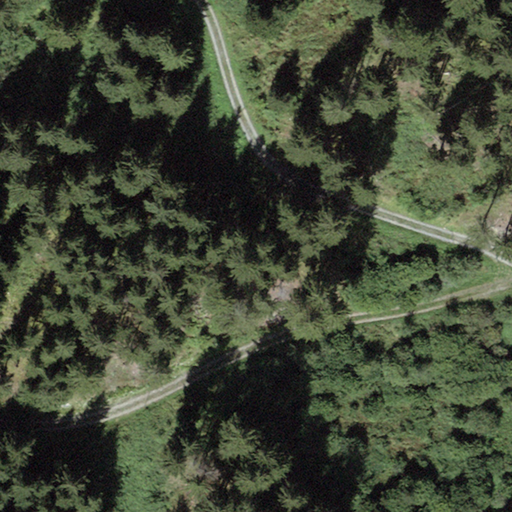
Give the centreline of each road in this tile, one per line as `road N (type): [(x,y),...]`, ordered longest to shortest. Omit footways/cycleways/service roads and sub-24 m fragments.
road 1 (track): [(0,425),(62,426),(154,398),(281,335),(511,289)]
road 2 (track): [(511,251),(278,176),(251,147),(204,0)]
